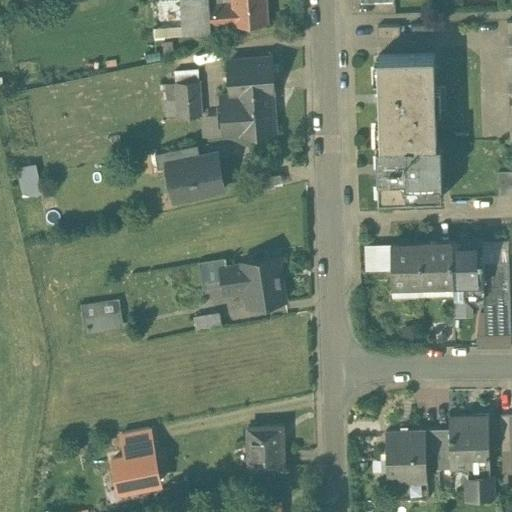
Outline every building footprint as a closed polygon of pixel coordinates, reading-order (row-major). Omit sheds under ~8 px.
[(152,0),(155,35),(212,31),(211,24),(209,0),(152,0)] [(267,0),(209,0),(211,24),(234,22),(234,23),(269,21),(267,0)] [(434,24),(411,25),(412,36),(434,36),(434,24)] [(400,25),(377,25),(378,37),(400,37),(400,25)] [(434,53),(378,55),(381,143),(437,141),(434,53)] [(272,57),(229,60),(229,62),(234,62),(236,92),(273,90),(275,90),(274,88),(273,88),(271,59),(272,59),(272,57)] [(210,111),(209,77),(164,80),(168,115),(210,111)] [(236,92),(222,93),(225,133),(275,129),(273,90),(236,92)] [(381,143),(377,143),(379,198),(443,196),(441,141),(437,141),(381,143)] [(198,143),(156,152),(159,166),(172,164),(172,161),(201,155),(198,143)] [(201,155),(172,161),(172,164),(179,197),(225,187),(219,157),(202,160),(201,155)] [(21,162),(23,192),(42,191),(40,161),(21,162)] [(511,170),(498,171),(499,195),(511,194),(511,170)] [(451,241),(421,242),(423,282),(453,281),(451,241)] [(482,241),(451,241),(453,281),(453,282),(465,282),(464,281),(482,281),(483,281),(483,275),(483,263),(482,241)] [(421,242),(391,243),(392,283),(423,282),(421,242)] [(278,256),(243,261),(247,288),(249,305),(285,299),(278,256)] [(226,258),(200,262),(204,288),(224,284),(221,267),(227,267),(226,258)] [(509,262),(483,263),(483,275),(509,274),(509,262)] [(227,267),(221,267),(224,284),(225,291),(247,288),(243,264),(227,267)] [(509,286),(509,274),(483,275),(483,281),(482,281),(483,287),(509,286)] [(482,281),(464,281),(465,282),(465,296),(483,295),(483,292),(483,287),(482,281)] [(509,286),(483,287),(483,292),(483,295),(484,299),(509,298),(509,286)] [(509,298),(484,299),(484,310),(510,310),(509,298)] [(116,300),(100,303),(102,314),(118,311),(116,300)] [(100,303),(83,306),(86,329),(120,324),(118,311),(102,314),(100,303)] [(510,310),(484,310),(484,322),(510,321),(510,310)] [(218,311),(195,316),(197,330),(221,325),(218,311)] [(510,321),(484,322),(485,335),(511,334),(510,321)] [(488,414),(449,415),(449,427),(451,466),(468,466),(469,494),(491,494),(488,414)] [(511,414),(500,415),(502,449),(511,449),(511,414)] [(282,424),(248,425),(249,468),(284,467),(283,448),(281,448),(280,426),(283,426),(282,424)] [(425,428),(386,429),(387,481),(427,480),(426,452),(425,427),(425,428)] [(437,427),(425,427),(426,452),(437,451),(438,451),(437,427)] [(451,466),(449,427),(437,427),(438,451),(437,451),(438,467),(451,466)] [(154,448),(114,456),(120,488),(160,480),(154,448)] [(279,500),(245,501),(244,511),(277,511),(277,502),(279,502),(279,500)]
